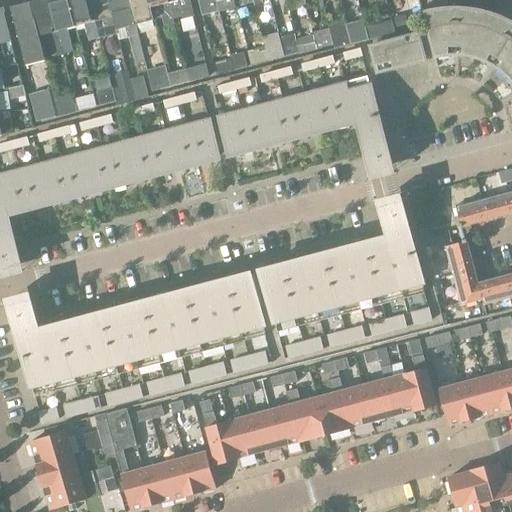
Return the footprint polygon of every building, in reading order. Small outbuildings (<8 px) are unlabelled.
[(49,0),(39,0),(30,2),(39,36),(47,34),(53,57),(63,55),(49,0)] [(76,27),(69,0),(49,0),(63,55),(73,52),(67,29),(76,27)] [(89,0),(69,0),(76,27),(84,25),(88,40),(99,37),(89,0)] [(117,33),(109,0),(89,0),(99,37),(117,33)] [(140,39),(129,0),(109,0),(117,33),(118,40),(129,37),(136,64),(145,62),(140,39)] [(154,19),(149,0),(129,0),(140,39),(158,34),(154,19)] [(175,19),(169,0),(149,0),(154,19),(162,17),(164,26),(174,24),(173,20),(175,19)] [(188,0),(169,0),(175,19),(182,18),(183,20),(193,17),(188,0)] [(219,12),(216,0),(207,0),(210,9),(214,8),(216,13),(219,12)] [(216,0),(219,12),(223,11),(222,6),(226,5),(224,0),(216,0)] [(39,36),(30,2),(10,7),(25,66),(45,61),(39,36)] [(0,44),(1,44),(7,67),(17,65),(14,53),(11,42),(2,9),(0,9),(0,44)] [(430,11),(423,13),(426,24),(435,57),(439,56),(443,56),(447,55),(452,55),(456,55),(461,55),(465,56),(469,56),(473,57),(485,13),(479,11),(472,10),(465,9),(458,9),(451,9),(444,9),(437,10),(430,11)] [(485,13),(473,57),(481,60),(485,62),(489,64),(493,66),(497,68),(500,71),(503,73),(507,76),(511,70),(511,23),(505,20),(498,17),(492,15),(485,13)] [(396,31),(408,28),(405,16),(393,19),(396,31)] [(345,25),(346,27),(350,43),(367,39),(362,20),(345,25)] [(393,32),(390,20),(364,27),(367,39),(393,32)] [(329,29),(313,33),(313,36),(316,48),(323,46),(332,43),(329,32),(329,29)] [(280,42),(284,56),(292,54),(299,52),(296,40),(294,33),(279,37),(280,42)] [(278,34),(270,36),(276,58),(284,56),(280,42),(279,37),(278,34)] [(377,73),(425,60),(418,34),(370,47),(377,73)] [(305,51),(316,48),(313,36),(296,40),(299,52),(305,51)] [(264,46),(247,51),(251,65),(268,61),(264,47),(264,46)] [(360,49),(342,54),(344,61),(362,56),(360,49)] [(234,70),(247,66),(243,52),(230,55),(231,58),(234,70)] [(317,61),(319,67),(334,63),(332,57),(317,61)] [(234,70),(231,58),(215,63),(218,74),(234,70)] [(304,71),(319,67),(317,61),(302,65),(304,71)] [(205,64),(186,69),(189,82),(208,77),(205,64)] [(19,74),(17,65),(7,67),(3,68),(6,77),(19,74)] [(275,72),(277,79),(292,75),(290,68),(275,72)] [(164,88),(159,69),(147,72),(152,92),(164,88)] [(170,87),(189,82),(186,69),(167,74),(170,87)] [(275,72),(260,76),(262,83),(277,79),(275,72)] [(118,105),(134,101),(132,90),(128,74),(115,78),(118,86),(113,87),(117,101),(118,105)] [(390,165),(367,76),(324,88),(335,127),(357,121),(373,178),(392,173),(390,165)] [(233,83),(235,90),(250,86),(249,79),(233,83)] [(233,83),(218,87),(220,94),(235,90),(233,83)] [(25,97),(22,86),(8,89),(10,100),(25,97)] [(113,87),(98,91),(101,105),(117,101),(113,87)] [(145,87),(132,90),(134,101),(148,98),(145,87)] [(303,93),(314,133),(335,127),(324,88),(303,93)] [(55,100),(52,89),(29,95),(36,122),(59,116),(55,100)] [(282,99),(293,138),(314,133),(303,93),(282,99)] [(196,100),(194,94),(179,98),(181,104),(196,100)] [(78,111),(75,99),(74,95),(55,100),(59,116),(78,111)] [(92,95),(75,99),(78,111),(88,108),(95,106),(92,95)] [(181,104),(179,98),(164,102),(166,108),(181,104)] [(262,104),(272,144),(293,138),(282,99),(262,104)] [(241,110),(251,149),(272,144),(262,104),(241,110)] [(154,111),(152,105),(137,109),(139,115),(154,111)] [(139,115),(137,109),(122,113),(124,119),(139,115)] [(241,110),(219,116),(229,155),(251,149),(241,110)] [(12,135),(12,134),(8,113),(0,114),(0,137),(1,137),(12,135)] [(112,122),(111,116),(95,120),(97,126),(112,122)] [(196,164),(218,158),(208,119),(186,125),(196,164)] [(97,126),(95,120),(80,124),(82,131),(97,126)] [(175,170),(196,164),(186,125),(165,130),(175,170)] [(70,134),(68,127),(53,131),(55,138),(70,134)] [(154,175),(175,170),(165,130),(144,136),(154,175)] [(55,138),(53,131),(38,135),(40,142),(55,138)] [(133,181),(154,175),(144,136),(123,141),(133,181)] [(28,145),(27,138),(11,142),(13,149),(28,145)] [(112,186),(133,181),(123,141),(102,147),(112,186)] [(0,152),(13,149),(11,142),(0,145),(0,152)] [(92,192),(112,186),(102,147),(81,153),(92,192)] [(60,158),(71,197),(92,192),(81,153),(60,158)] [(50,203),(71,197),(60,158),(39,164),(50,203)] [(29,209),(50,203),(39,164),(19,169),(29,209)] [(0,174),(0,271),(2,277),(22,272),(6,215),(29,209),(19,169),(0,174)] [(501,184),(509,182),(506,170),(498,172),(501,184)] [(511,190),(483,198),(489,219),(511,213),(511,190)] [(380,299),(423,288),(423,287),(401,205),(399,196),(379,202),(388,238),(366,244),(380,299)] [(460,227),(470,225),(489,219),(483,198),(455,206),(460,227)] [(417,230),(421,246),(433,243),(429,227),(417,230)] [(453,276),(474,271),(466,240),(462,241),(463,243),(446,247),(453,276)] [(380,299),(366,244),(324,255),(339,310),(380,299)] [(282,266),(297,321),(339,310),(324,255),(282,266)] [(282,266),(258,272),(267,304),(269,304),(275,327),(297,321),(282,266)] [(482,300),(478,284),(474,271),(453,276),(461,305),(482,300)] [(242,336),(264,330),(258,307),(260,306),(251,274),(227,281),(242,336)] [(510,298),(505,277),(478,284),(482,300),(483,305),(510,298)] [(200,347),(242,336),(227,281),(185,292),(200,347)] [(158,358),(200,347),(185,292),(144,303),(158,358)] [(28,295),(8,300),(32,391),(75,380),(60,325),(38,331),(28,295)] [(116,369),(158,358),(144,303),(102,314),(116,369)] [(431,320),(428,309),(411,313),(414,325),(431,320)] [(116,369),(102,314),(60,325),(75,380),(116,369)] [(386,320),(389,331),(406,327),(403,315),(386,320)] [(498,319),(501,330),(511,326),(511,322),(510,316),(498,319)] [(501,330),(498,319),(486,323),(488,333),(501,330)] [(369,324),(372,336),(389,331),(386,320),(369,324)] [(468,327),(470,338),(483,334),(480,324),(468,327)] [(347,342),(364,338),(361,326),(344,331),(347,342)] [(458,341),(470,338),(468,327),(455,330),(458,341)] [(347,342),(344,331),(327,335),(331,347),(347,342)] [(437,335),(440,346),(452,342),(449,332),(437,335)] [(437,335),(425,338),(427,349),(440,346),(437,335)] [(302,342),(305,354),(322,349),(319,338),(302,342)] [(419,339),(408,342),(412,354),(422,352),(419,339)] [(286,347),(289,358),(305,354),(302,342),(286,347)] [(381,368),(384,380),(394,417),(414,411),(414,412),(415,412),(405,374),(393,377),(390,365),(385,348),(376,350),(379,361),(381,368)] [(379,361),(376,350),(364,353),(367,364),(379,361)] [(248,357),(251,368),(267,364),(264,352),(248,357)] [(415,412),(437,406),(423,355),(412,358),(416,371),(405,374),(415,412)] [(231,361),(234,373),(251,368),(248,357),(231,361)] [(511,358),(511,369),(502,373),(511,409),(511,357),(511,358)] [(334,361),(337,371),(350,368),(347,358),(334,361)] [(322,364),(325,375),(337,371),(334,361),(322,364)] [(205,368),(209,379),(226,375),(222,363),(205,368)] [(188,372),(191,384),(209,379),(205,368),(188,372)] [(283,374),(285,385),(298,382),(295,371),(283,374)] [(491,415),(511,409),(502,373),(481,378),(491,415)] [(164,379),(167,390),(184,386),(181,374),(164,379)] [(270,377),(273,388),(285,385),(283,374),(270,377)] [(326,436),(352,429),(342,391),(343,391),(340,378),(329,381),(333,394),(317,398),(326,436)] [(470,420),(491,415),(481,378),(460,384),(470,420)] [(147,383),(150,395),(167,390),(164,379),(147,383)] [(363,385),(373,422),(394,417),(384,380),(363,385)] [(243,396),(256,392),(253,382),(241,385),(243,396)] [(470,420),(460,384),(439,390),(448,426),(470,420)] [(243,396),(241,385),(228,388),(231,399),(243,396)] [(353,427),(373,422),(363,385),(343,391),(342,391),(352,429),(353,429),(353,427)] [(122,390),(125,402),(142,397),(139,386),(122,390)] [(105,394),(108,406),(125,402),(122,390),(105,394)] [(326,436),(317,398),(301,402),(297,390),(287,392),(290,405),(291,405),(301,443),(326,436)] [(80,401),(83,413),(100,408),(97,397),(80,401)] [(170,404),(173,414),(185,411),(182,400),(170,404)] [(210,400),(199,402),(216,465),(238,460),(228,422),(217,425),(214,412),(213,412),(210,400)] [(63,406),(67,417),(83,413),(80,401),(63,406)] [(270,410),(279,447),(299,442),(300,443),(301,443),(291,405),(290,405),(270,410)] [(149,409),(152,419),(164,416),(161,406),(149,409)] [(38,412),(41,424),(58,419),(55,408),(38,412)] [(131,511),(153,506),(143,469),(129,473),(123,449),(136,446),(127,409),(105,414),(106,419),(113,443),(116,456),(131,511)] [(139,423),(152,419),(149,409),(137,412),(139,423)] [(259,453),(279,447),(270,410),(249,416),(259,453)] [(239,458),(259,453),(249,416),(228,422),(238,460),(239,459),(239,458)] [(102,446),(113,443),(106,419),(96,422),(98,429),(102,446)] [(102,446),(98,429),(82,434),(86,451),(102,446)] [(74,455),(67,431),(30,442),(37,465),(36,465),(36,466),(74,455)] [(106,458),(116,456),(113,443),(102,446),(106,458)] [(206,452),(185,458),(195,494),(216,489),(206,452)] [(80,476),(80,475),(74,455),(36,466),(42,487),(80,476)] [(174,500),(195,494),(185,458),(164,463),(174,500)] [(511,511),(511,471),(503,474),(500,462),(470,470),(470,472),(448,478),(456,507),(457,507),(458,511),(511,511)] [(164,463),(143,469),(153,506),(174,500),(164,463)] [(50,510),(87,500),(83,487),(114,478),(111,466),(80,475),(80,476),(42,487),(42,488),(44,487),(50,510)]
